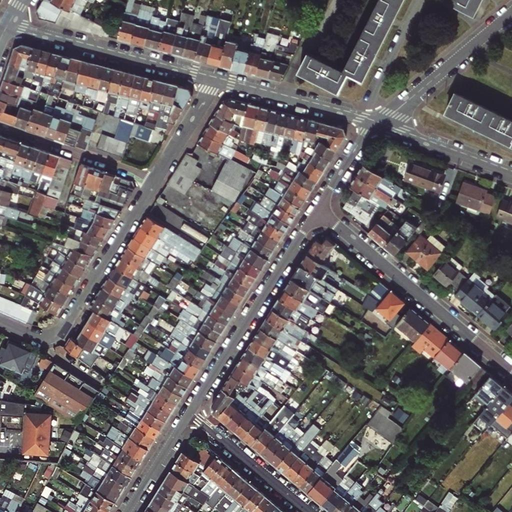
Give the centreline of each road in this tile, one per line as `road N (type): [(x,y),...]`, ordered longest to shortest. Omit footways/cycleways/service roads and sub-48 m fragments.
road 1 (residential): [(317,210),(511,373)]
road 2 (residential): [(0,323),(45,337),(61,329),(156,177)]
road 3 (residential): [(317,210),(190,412)]
road 4 (residential): [(8,23),(215,81)]
road 5 (residential): [(379,126),(511,13)]
road 6 (residential): [(156,177),(0,124)]
road 7 (residential): [(215,81),(374,124)]
road 8 (residential): [(190,412),(308,511)]
road 9 (residential): [(379,126),(511,174)]
